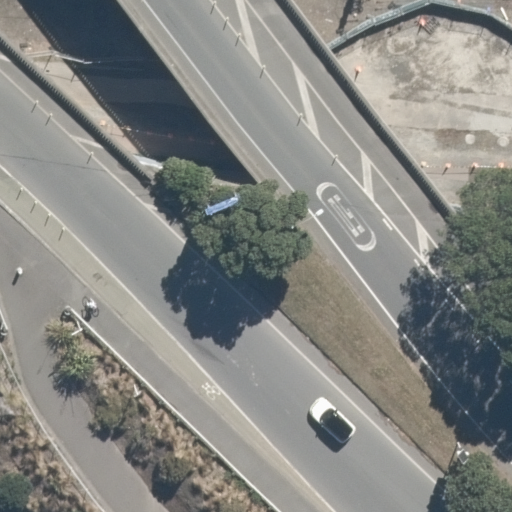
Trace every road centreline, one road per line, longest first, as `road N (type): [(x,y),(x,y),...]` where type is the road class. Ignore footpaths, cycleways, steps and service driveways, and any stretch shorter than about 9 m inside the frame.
road 1 (trunk): [(399,511),(0,120)]
road 2 (trunk): [(186,0),(511,411)]
